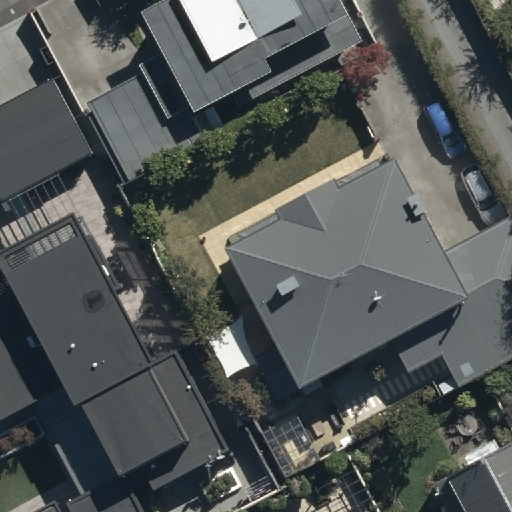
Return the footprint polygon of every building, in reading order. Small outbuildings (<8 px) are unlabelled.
[(89,97),(131,176),(354,58),(347,46),(365,36),(346,0),(143,0),(167,43),(139,58),(144,68),(89,97)] [(0,194),(95,144),(56,71),(0,101),(0,194)] [(230,235),(279,333),(253,346),(276,392),(393,333),(410,366),(442,350),(457,380),(511,353),(511,214),(448,247),(397,145),(340,174),(336,165),(276,195),(282,208),(230,235)] [(73,217),(0,253),(0,402),(63,370),(116,475),(178,443),(190,465),(222,449),(172,350),(147,362),(73,217)] [(511,511),(511,446),(443,482),(458,511),(511,511)] [(51,511),(47,503),(31,511),(51,511)]
